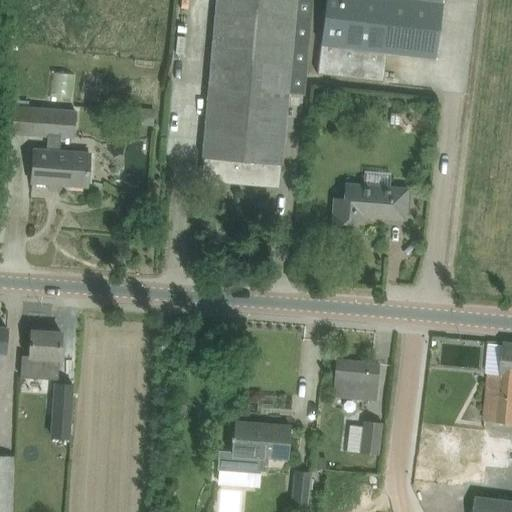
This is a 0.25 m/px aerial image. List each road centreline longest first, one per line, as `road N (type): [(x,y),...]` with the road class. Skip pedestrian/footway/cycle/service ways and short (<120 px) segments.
road 1 (tertiary): [(414,315),(0,282)]
road 2 (residential): [(414,315),(398,494),(404,511)]
